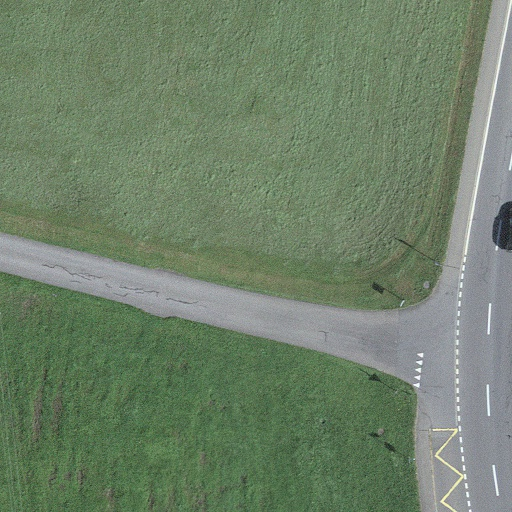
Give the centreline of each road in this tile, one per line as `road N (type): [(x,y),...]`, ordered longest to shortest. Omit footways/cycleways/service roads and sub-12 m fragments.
road 1 (track): [(0,254),(487,369)]
road 2 (secondary): [(511,156),(487,369),(500,511)]
